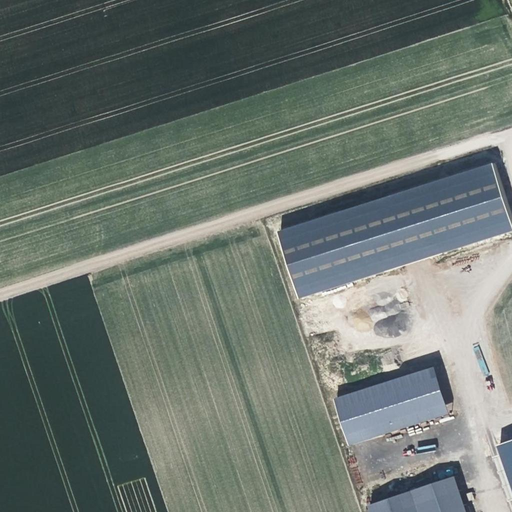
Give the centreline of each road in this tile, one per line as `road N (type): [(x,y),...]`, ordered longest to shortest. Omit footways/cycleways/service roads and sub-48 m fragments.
road 1 (track): [(0,293),(511,131)]
road 2 (unknown): [(437,337),(485,511)]
